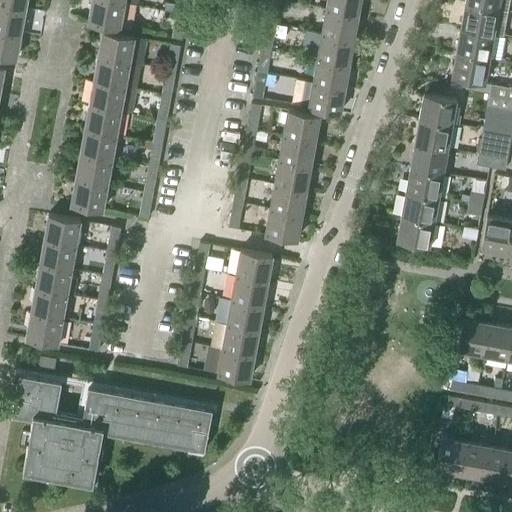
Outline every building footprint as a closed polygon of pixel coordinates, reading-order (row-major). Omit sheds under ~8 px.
[(120,27),(125,2),(112,0),(92,0),(89,21),(120,27)] [(187,14),(188,0),(179,0),(177,12),(187,14)] [(276,23),(279,0),(270,0),(267,21),(276,23)] [(328,0),(327,7),(359,13),(360,0),(328,0)] [(494,30),(499,6),(467,0),(466,0),(462,24),(494,30)] [(0,28),(21,32),(26,8),(0,3),(0,28)] [(354,37),(359,13),(327,7),(323,32),(354,37)] [(182,38),(187,14),(177,12),(173,37),(182,38)] [(271,48),(276,23),(267,21),(262,46),(271,48)] [(490,55),(494,30),(462,24),(457,49),(490,55)] [(0,53),(17,57),(21,32),(0,28),(0,53)] [(103,29),(98,55),(130,60),(134,35),(103,29)] [(350,62),(354,37),(323,32),(318,56),(350,62)] [(142,59),(150,37),(141,34),(132,55),(142,59)] [(172,42),(167,66),(176,68),(181,44),(172,42)] [(267,72),(271,48),(262,46),(257,71),(267,72)] [(485,80),(490,55),(457,49),(453,74),(485,80)] [(125,85),(130,60),(98,55),(94,79),(125,85)] [(345,87),(350,62),(318,56),(314,81),(345,87)] [(172,93),(176,68),(167,66),(162,91),(172,93)] [(262,97),(267,72),(257,71),(253,95),(262,97)] [(121,109),(125,85),(94,79),(89,104),(121,109)] [(341,111),(345,87),(314,81),(309,106),(341,111)] [(511,85),(492,81),(490,92),(511,96),(511,85)] [(424,90),(419,115),(453,121),(457,96),(424,90)] [(167,117),(172,93),(162,91),(158,116),(167,117)] [(511,108),(511,96),(490,92),(488,104),(511,108)] [(252,102),(247,127),(256,128),(261,104),(252,102)] [(116,134),(121,109),(89,104),(85,129),(116,134)] [(511,108),(488,104),(485,114),(511,118),(511,108)] [(289,109),(284,133),(315,139),(320,114),(289,109)] [(511,130),(511,129),(511,118),(485,114),(484,124),(511,130)] [(448,145),(453,121),(419,115),(415,139),(448,145)] [(163,142),(167,117),(158,116),(157,123),(153,140),(163,142)] [(252,153),(256,128),(247,127),(243,151),(252,153)] [(112,158),(116,134),(85,129),(80,153),(112,158)] [(483,129),(481,140),(509,146),(511,135),(483,129)] [(311,164),(315,139),(284,133),(279,158),(311,164)] [(444,170),(448,145),(415,139),(410,164),(444,170)] [(158,166),(163,142),(153,140),(149,165),(158,166)] [(509,146),(481,140),(479,151),(507,156),(509,146)] [(247,177),(252,153),(243,151),(238,176),(247,177)] [(505,167),(507,156),(479,151),(477,161),(505,167)] [(108,183),(112,158),(80,153),(76,178),(108,183)] [(306,188),(311,164),(279,158),(275,182),(306,188)] [(439,194),(444,170),(410,164),(406,188),(439,194)] [(154,191),(158,166),(149,165),(144,189),(154,191)] [(243,202),(247,177),(238,176),(234,200),(243,202)] [(103,208),(108,183),(76,178),(71,202),(103,208)] [(302,213),(306,188),(275,182),(270,207),(302,213)] [(435,219),(439,194),(406,188),(401,213),(435,219)] [(149,216),(154,191),(144,189),(140,215),(149,216)] [(470,190),(468,200),(482,203),(484,192),(470,190)] [(238,227),(243,202),(234,200),(229,225),(238,227)] [(481,212),(482,203),(468,200),(467,210),(481,212)] [(297,238),(302,213),(270,207),(266,232),(297,238)] [(49,212),(44,238),(76,244),(81,218),(49,212)] [(430,244),(435,219),(401,213),(397,238),(430,244)] [(505,250),(511,217),(487,213),(481,246),(505,250)] [(112,224),(107,250),(117,251),(121,226),(112,224)] [(476,237),(478,227),(464,224),(462,234),(476,237)] [(71,269),(76,244),(44,238),(39,263),(71,269)] [(200,240),(195,266),(205,268),(209,242),(200,240)] [(241,248),(236,274),(267,279),(272,253),(241,248)] [(112,276),(117,251),(107,250),(102,274),(112,276)] [(67,293),(71,269),(39,263),(35,287),(67,293)] [(200,292),(205,268),(195,266),(191,291),(200,292)] [(108,301),(112,276),(102,274),(98,299),(108,301)] [(263,304),(267,279),(236,274),(232,298),(263,304)] [(62,318),(67,293),(35,287),(30,312),(62,318)] [(196,317),(200,292),(191,291),(186,315),(196,317)] [(220,296),(215,320),(227,322),(232,298),(220,296)] [(258,328),(263,304),(232,298),(227,322),(227,323),(258,328)] [(103,325),(108,301),(98,299),(93,323),(103,325)] [(58,342),(62,318),(30,312),(26,336),(58,342)] [(191,341),(196,317),(186,315),(182,340),(191,341)] [(482,352),(488,320),(463,316),(458,348),(482,352)] [(507,356),(511,328),(511,324),(488,320),(482,352),(507,356)] [(99,350),(103,325),(93,323),(89,348),(99,350)] [(254,353),(258,328),(227,323),(222,347),(254,353)] [(186,366),(191,341),(182,340),(177,365),(186,366)] [(249,377),(254,353),(222,347),(218,372),(249,377)] [(32,417),(41,376),(19,372),(11,413),(32,417)] [(62,380),(41,376),(32,417),(23,468),(93,481),(103,429),(80,425),(81,420),(56,415),(62,380)] [(475,393),(476,384),(452,379),(450,389),(475,393)] [(501,388),(476,384),(475,393),(499,398),(501,388)] [(105,430),(113,389),(88,385),(81,420),(80,425),(103,429),(105,430)] [(511,390),(501,388),(499,398),(511,399),(511,390)] [(129,434),(137,393),(113,389),(105,430),(129,434)] [(154,439),(162,398),(137,393),(129,434),(154,439)] [(472,408),(474,399),(449,394),(447,404),(472,408)] [(179,443),(187,402),(162,398),(154,439),(179,443)] [(496,413),(498,403),(474,399),(472,408),(496,413)] [(211,407),(187,402),(179,443),(203,448),(211,407)] [(511,415),(511,405),(498,403),(496,413),(511,415)] [(460,471),(466,440),(441,435),(435,467),(460,471)] [(485,476),(491,444),(466,440),(460,471),(485,476)] [(509,480),(511,465),(511,447),(491,444),(485,476),(509,480)]
